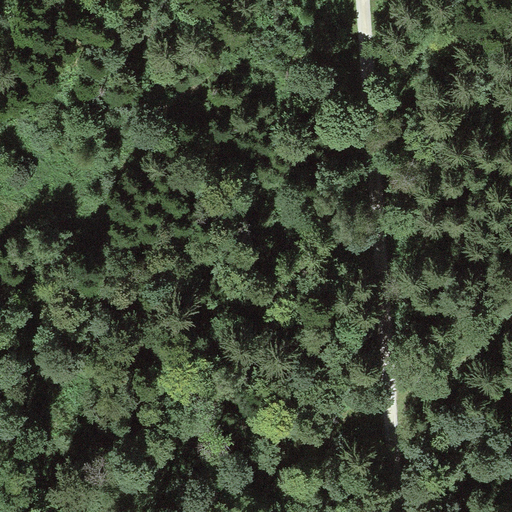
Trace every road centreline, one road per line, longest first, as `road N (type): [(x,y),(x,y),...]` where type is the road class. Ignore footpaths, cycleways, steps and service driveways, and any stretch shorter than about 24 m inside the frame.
road 1 (track): [(398,511),(362,0)]
road 2 (track): [(185,511),(390,400),(511,322)]
